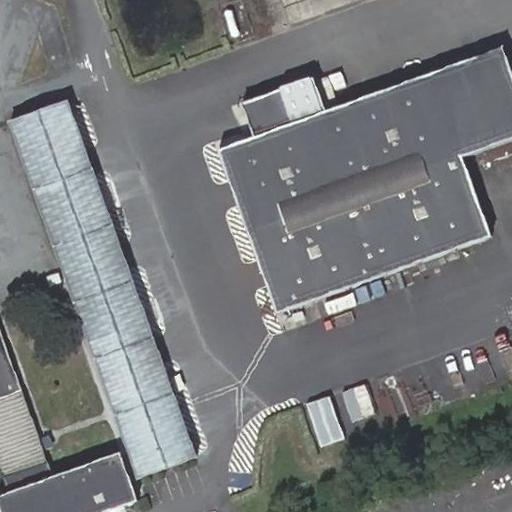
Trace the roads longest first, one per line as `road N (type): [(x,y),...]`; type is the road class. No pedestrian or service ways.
road 1 (unknown): [(465,0),(114,116)]
road 2 (unknown): [(229,370),(511,312)]
road 3 (unknown): [(229,370),(171,265),(114,116)]
road 4 (unknown): [(118,511),(199,489),(229,370)]
road 5 (unknown): [(114,116),(77,0)]
